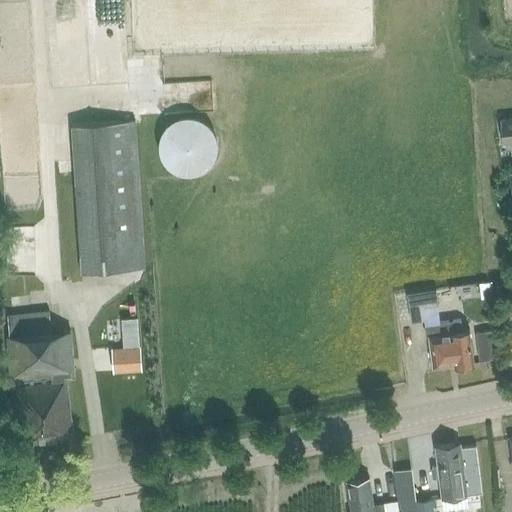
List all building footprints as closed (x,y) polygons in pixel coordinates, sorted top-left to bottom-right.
[(216,143),(217,139),(216,134),(215,128),(209,120),(202,115),(196,113),(192,112),(187,112),(182,114),(177,116),(173,118),(170,122),(167,127),(164,133),(164,138),(164,143),(165,147),(168,152),(171,156),(175,160),(180,163),(184,164),(189,165),(195,164),(200,163),(204,161),(209,157),(212,154),(214,149),(216,143)] [(503,144),(511,143),(511,117),(500,119),(503,144)] [(82,273),(145,268),(135,120),(72,125),(82,273)] [(511,172),(510,173),(511,189),(511,202),(499,204),(500,210),(511,208),(511,172)] [(422,308),(439,305),(436,289),(407,293),(412,322),(424,320),(422,308)] [(66,378),(74,377),(70,330),(51,332),(50,311),(8,315),(10,336),(7,336),(13,397),(5,398),(7,410),(20,409),(24,442),(74,435),(66,378)] [(493,319),(478,320),(479,346),(495,345),(493,319)] [(455,365),(474,362),(469,329),(462,330),(461,320),(424,325),(426,336),(429,335),(433,367),(455,364),(455,365)] [(442,497),(445,497),(446,503),(451,503),(450,497),(466,495),(460,443),(436,446),(442,497)] [(395,511),(394,502),(373,505),(369,478),(347,482),(351,511),(395,511)] [(417,511),(433,511),(432,499),(416,500),(417,511)]
